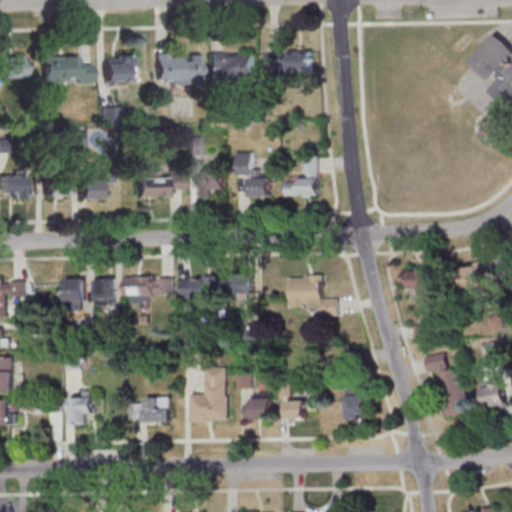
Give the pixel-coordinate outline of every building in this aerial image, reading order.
[(470,61),(492,82),(487,87),(507,107),(511,101),(511,47),(497,34),(470,61)] [(265,51),(265,75),(312,75),(312,51),(265,51)] [(211,52),(211,78),(255,78),(255,52),(211,52)] [(203,53),(156,54),(156,81),(203,80),(203,53)] [(93,65),(82,65),(82,55),(43,55),(43,85),(93,85),(93,65)] [(132,55),(104,55),(104,83),(132,83),(132,55)] [(0,78),(23,78),(23,56),(0,56),(0,78)] [(190,154),(201,154),(201,137),(190,137),(190,154)] [(250,196),(272,196),(273,177),(255,177),(255,152),(238,151),(237,174),(250,174),(250,196)] [(318,156),(307,156),(307,178),(288,178),(288,196),(318,196),(318,156)] [(200,194),(225,194),(225,168),(200,168),(200,194)] [(79,199),(101,199),(101,182),(109,182),(109,173),(90,173),(90,179),(79,179),(79,199)] [(24,174),(0,174),(0,196),(24,197),(24,174)] [(44,195),(67,195),(67,176),(44,176),(44,195)] [(137,195),(183,195),(183,176),(137,176),(137,195)] [(509,281),(511,279),(511,254),(500,260),(509,281)] [(465,289),(486,284),(481,264),(461,269),(465,289)] [(411,293),(434,293),(434,269),(411,269),(411,293)] [(256,274),(234,274),(234,297),(256,297),(256,274)] [(292,305),(311,305),(311,314),(340,314),(340,296),(327,296),(327,274),(292,274),(292,305)] [(126,276),(126,298),(176,298),(176,276),(126,276)] [(97,277),(97,300),(118,300),(118,277),(97,277)] [(181,277),(181,297),(222,297),(222,277),(181,277)] [(88,309),(88,278),(68,278),(68,309),(88,309)] [(0,315),(10,316),(10,296),(28,296),(28,280),(0,279),(0,315)] [(0,347),(11,348),(11,327),(0,327),(0,347)] [(465,367),(451,369),(448,353),(427,356),(429,372),(443,370),(450,415),(472,412),(465,367)] [(0,389),(15,389),(15,356),(0,356),(0,389)] [(230,422),(230,365),(207,365),(207,393),(192,393),(192,422),(230,422)] [(252,376),(240,376),(240,386),(252,386),(252,376)] [(487,409),(509,408),(507,380),(485,381),(487,409)] [(367,389),(348,389),(348,419),(367,419),(367,389)] [(90,413),(98,413),(98,392),(73,392),(73,424),(90,424),(90,413)] [(247,419),(279,419),(279,392),(255,392),(255,401),(247,401),(247,419)] [(133,421),(174,421),(174,398),(133,398),(133,421)] [(0,424),(16,425),(16,399),(0,399),(0,424)] [(310,400),(288,400),(288,419),(310,419),(310,400)]
